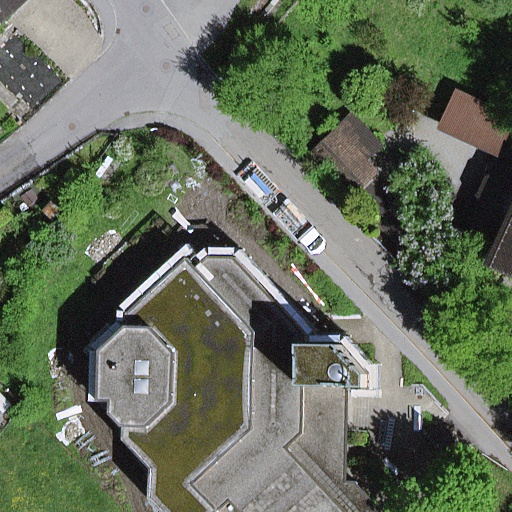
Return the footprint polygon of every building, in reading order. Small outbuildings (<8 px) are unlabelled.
[(0,0),(0,28),(28,0),(0,0)] [(461,96),(447,126),(498,149),(511,119),(461,96)] [(336,135),(362,162),(378,147),(352,120),(336,135)] [(314,157),(352,197),(374,175),(362,162),(336,135),(314,157)] [(510,234),(496,264),(511,271),(511,164),(508,162),(481,221),(510,234)] [(105,352),(104,402),(116,403),(116,415),(128,428),(128,441),(155,470),(154,499),(165,511),(349,511),(289,447),(302,433),(330,435),(331,388),(350,389),(371,389),(371,376),(345,346),(307,346),(307,334),(237,259),(212,258),(200,269),(191,259),(132,315),(131,328),(105,352)] [(383,511),(356,483),(348,483),(349,424),(350,389),(331,388),(330,435),(302,433),(289,447),(349,511),(383,511)]
